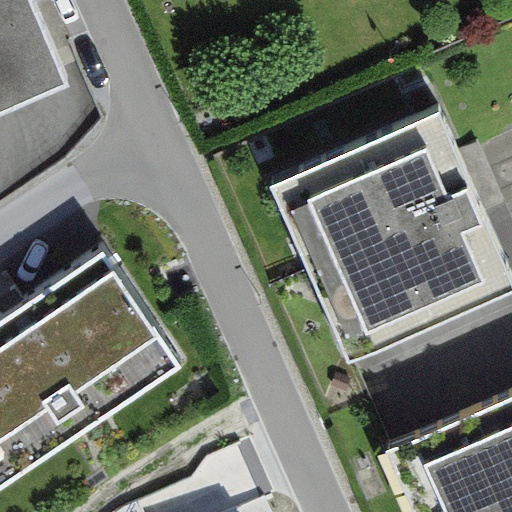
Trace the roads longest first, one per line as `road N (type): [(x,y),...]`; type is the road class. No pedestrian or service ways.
road 1 (residential): [(334,511),(155,133)]
road 2 (residential): [(155,133),(0,241)]
road 3 (residential): [(155,133),(98,0)]
